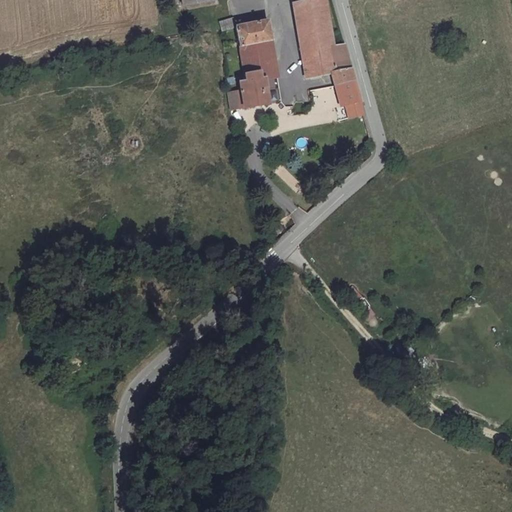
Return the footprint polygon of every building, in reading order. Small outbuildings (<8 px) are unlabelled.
[(306,51),(336,43),(327,0),(297,0),(295,1),(306,51)] [(221,24),(238,20),(236,11),(220,15),(221,24)] [(268,13),(238,20),(249,78),(265,72),(266,78),(268,78),(281,74),(268,13)] [(336,43),(306,51),(311,77),(335,70),(354,65),(347,41),(336,43)] [(339,83),(343,82),(357,79),(354,65),(335,70),(339,83)] [(265,72),(249,78),(242,80),(245,90),(232,93),(236,109),(249,106),(249,108),(274,101),(268,78),(266,78),(265,72)] [(364,99),(357,79),(343,82),(348,103),(364,99)] [(329,102),(329,101),(336,100),(333,86),(311,91),(315,106),(329,102)] [(281,165),(275,172),(296,193),(303,187),(281,165)]
